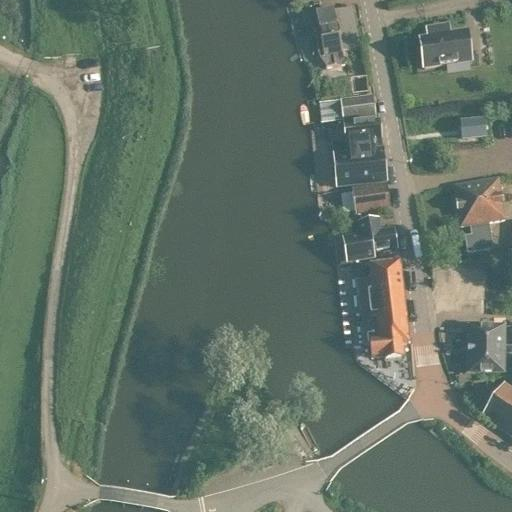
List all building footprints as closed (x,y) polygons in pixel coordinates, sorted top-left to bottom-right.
[(357,42),(349,3),(332,6),(331,4),(313,7),(315,18),(313,26),(318,53),(323,60),(324,63),(342,60),(339,45),(357,42)] [(417,34),(421,65),(468,59),(464,28),(444,31),(443,23),(445,23),(445,21),(424,24),(424,25),(427,25),(428,33),(417,34)] [(366,87),(365,79),(353,80),(354,89),(366,87)] [(373,111),(370,91),(316,98),(319,118),(373,111)] [(341,120),(343,138),(329,139),(333,182),(384,178),(381,145),(379,145),(377,116),(341,120)] [(459,133),(482,131),(480,116),(458,118),(459,133)] [(485,218),(501,215),(495,174),(451,181),(457,222),(467,221),(469,229),(462,231),(464,247),(489,243),(485,218)] [(384,181),(349,186),(352,209),(387,204),(384,181)] [(370,251),(393,246),(390,226),(377,228),(375,216),(354,220),(357,232),(339,235),(344,260),(370,255),(370,251)] [(399,350),(398,338),(407,337),(397,255),(347,261),(348,274),(354,273),(361,339),(368,339),(369,347),(375,350),(380,350),(380,352),(388,351),(394,350),(399,350)] [(501,369),(501,349),(508,349),(508,342),(501,342),(502,323),(465,322),(465,369),(501,369)] [(511,387),(501,380),(479,411),(511,434),(511,387)]
